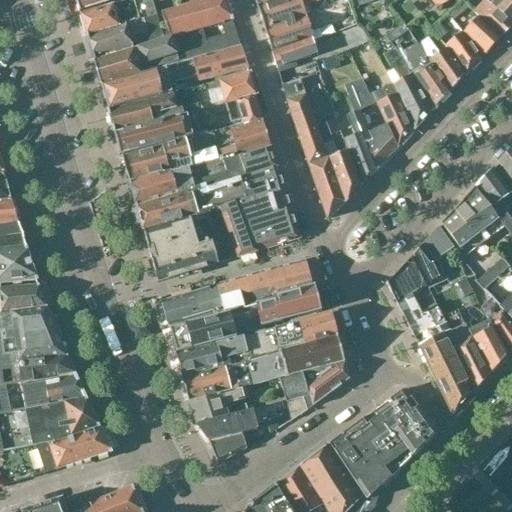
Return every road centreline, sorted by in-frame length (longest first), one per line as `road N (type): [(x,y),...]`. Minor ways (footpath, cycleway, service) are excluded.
road 1 (tertiary): [(14,0),(103,312),(165,461)]
road 2 (residential): [(511,45),(321,245)]
road 3 (residential): [(321,245),(240,0)]
road 4 (residential): [(348,296),(511,122)]
road 5 (residential): [(203,511),(389,380)]
road 6 (residential): [(0,508),(165,461)]
